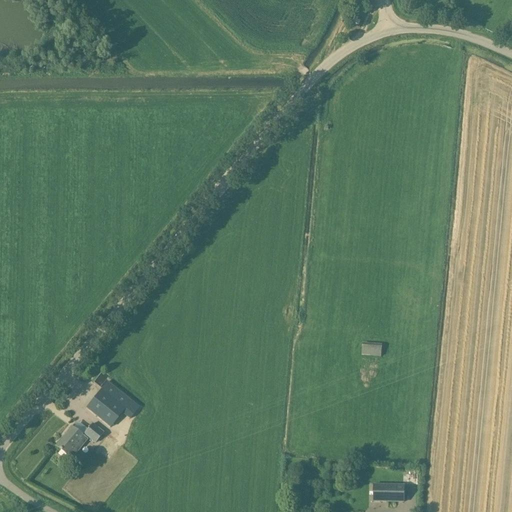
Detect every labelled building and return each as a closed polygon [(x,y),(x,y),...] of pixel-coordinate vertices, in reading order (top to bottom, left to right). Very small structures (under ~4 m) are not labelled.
[(362,356),(381,357),(382,345),(363,343),(362,356)] [(129,420),(138,408),(107,383),(86,409),(110,428),(122,414),(129,420)] [(93,424),(83,435),(95,444),(104,433),(93,424)] [(71,427),(55,447),(71,460),(87,440),(71,427)] [(362,471),(354,471),(354,479),(362,479),(362,471)] [(374,486),(374,504),(404,504),(405,487),(374,486)]
